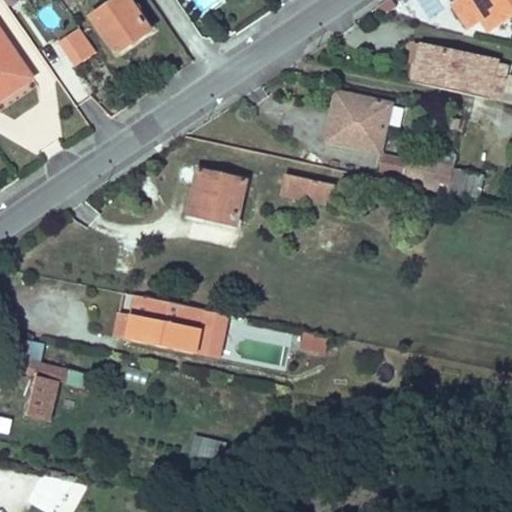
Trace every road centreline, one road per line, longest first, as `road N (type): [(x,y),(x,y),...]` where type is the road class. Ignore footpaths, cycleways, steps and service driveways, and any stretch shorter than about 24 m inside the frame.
road 1 (unclassified): [(223,82),(0,232)]
road 2 (unclassified): [(347,0),(223,82)]
